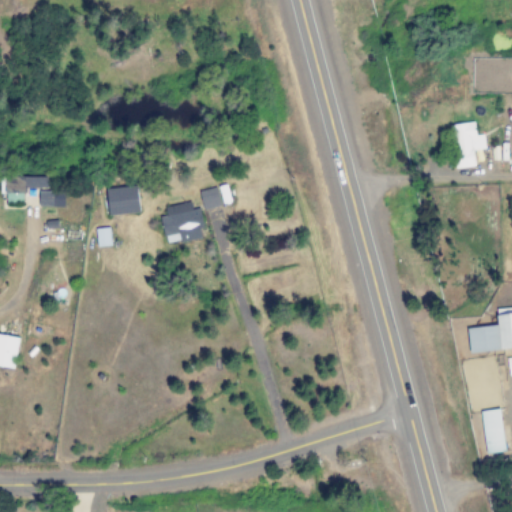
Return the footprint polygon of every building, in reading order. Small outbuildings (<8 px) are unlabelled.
[(458,169),(474,166),(472,150),(485,148),(483,134),(475,135),(473,122),(452,125),(458,169)] [(104,190),(108,217),(139,212),(135,185),(104,190)] [(202,210),(220,207),(217,188),(199,191),(202,210)] [(198,208),(191,209),(190,202),(164,207),(166,215),(160,217),(165,244),(203,237),(198,208)] [(95,229),(96,247),(111,246),(109,228),(95,229)] [(466,329),(468,353),(511,348),(511,313),(494,315),(496,326),(466,329)] [(0,367),(12,369),(18,338),(0,334),(0,367)] [(485,454),(504,452),(499,409),(480,411),(485,454)]
